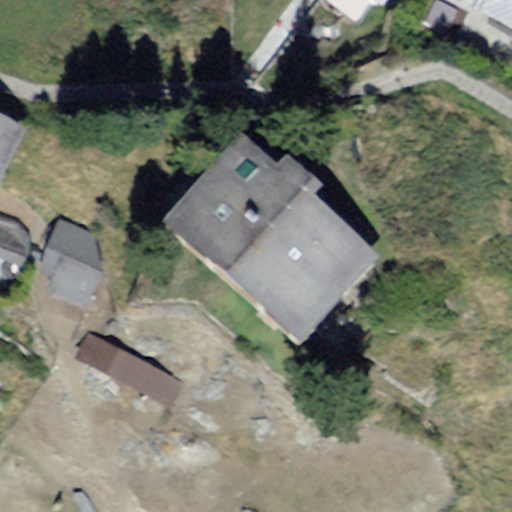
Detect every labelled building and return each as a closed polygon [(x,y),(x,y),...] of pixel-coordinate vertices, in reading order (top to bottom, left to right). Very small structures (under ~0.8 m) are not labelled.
[(358,0),(337,0),(351,10),(358,0)] [(511,0),(480,0),(471,19),(511,39),(511,0)] [(0,126),(0,167),(17,136),(0,126)] [(248,139),(167,231),(309,354),(389,262),(248,139)] [(38,286),(89,304),(113,236),(62,218),(38,286)] [(0,252),(19,256),(23,229),(0,225),(0,252)]
